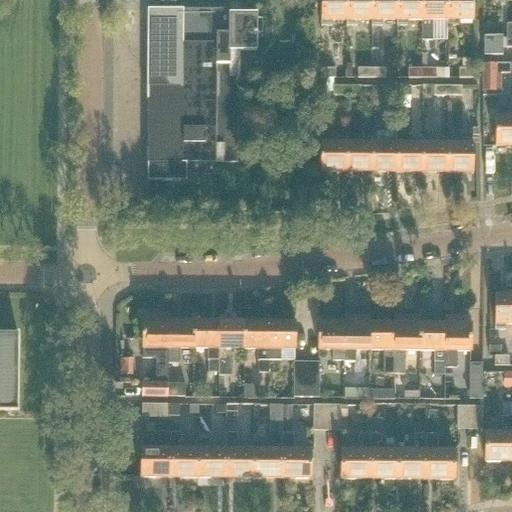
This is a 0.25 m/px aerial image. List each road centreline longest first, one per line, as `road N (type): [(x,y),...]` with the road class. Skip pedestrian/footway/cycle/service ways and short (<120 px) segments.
road 1 (residential): [(511,235),(231,275),(85,275)]
road 2 (unclassified): [(85,275),(87,0)]
road 3 (unclassified): [(83,511),(85,275)]
